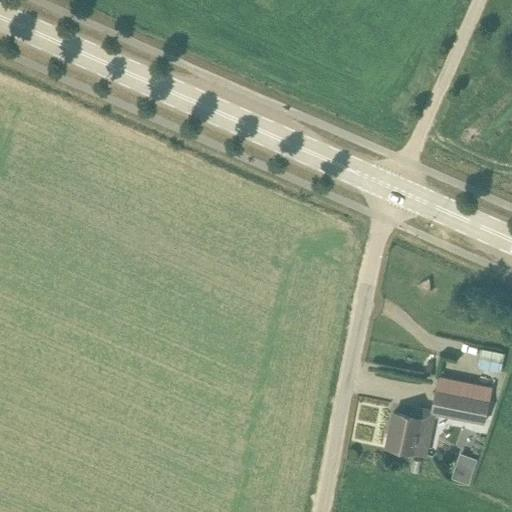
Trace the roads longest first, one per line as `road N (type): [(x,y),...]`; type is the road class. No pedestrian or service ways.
road 1 (secondary): [(395,190),(0,17)]
road 2 (unclassified): [(323,511),(395,190)]
road 3 (unclassified): [(395,190),(482,0)]
road 4 (secondary): [(511,241),(395,190)]
